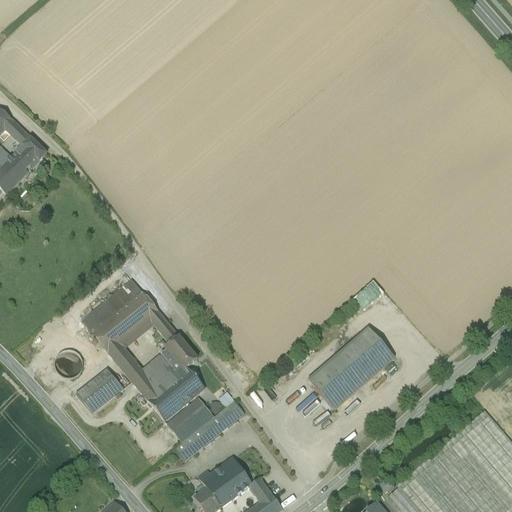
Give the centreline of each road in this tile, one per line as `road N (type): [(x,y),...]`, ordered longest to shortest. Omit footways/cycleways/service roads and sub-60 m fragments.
road 1 (unclassified): [(315,501),(64,159),(0,97)]
road 2 (tertiary): [(315,501),(511,328)]
road 3 (tertiary): [(140,511),(0,354)]
